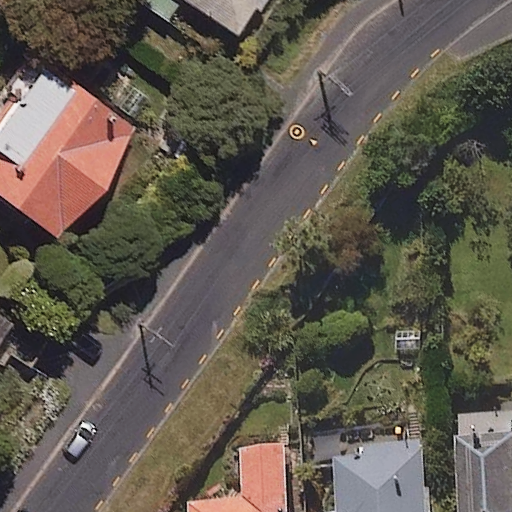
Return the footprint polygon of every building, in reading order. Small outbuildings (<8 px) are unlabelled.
[(143,0),(165,15),(175,0),(200,0),(232,22),(247,0),(143,0)] [(134,119),(39,47),(0,98),(0,183),(54,225),(134,119)] [(0,331),(8,318),(0,313),(0,331)] [(511,511),(511,411),(460,415),(465,511),(511,511)] [(434,511),(430,440),(369,444),(370,458),(339,459),(342,511),(434,511)] [(294,511),(292,448),(245,451),(247,502),(193,505),(192,511),(294,511)]
